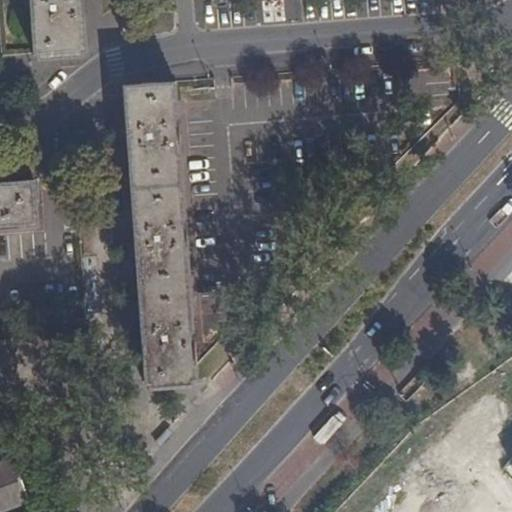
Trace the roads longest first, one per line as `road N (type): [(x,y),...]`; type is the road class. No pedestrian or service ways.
road 1 (primary): [(511,108),(144,511)]
road 2 (primary): [(211,511),(511,184)]
road 3 (residential): [(190,52),(460,33),(511,47)]
road 4 (residential): [(0,124),(37,113),(114,62),(190,52)]
